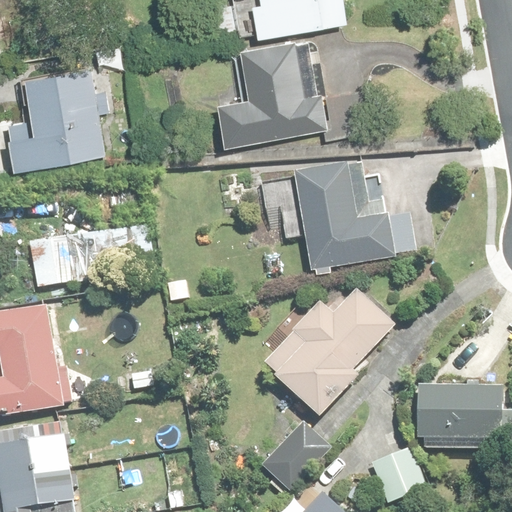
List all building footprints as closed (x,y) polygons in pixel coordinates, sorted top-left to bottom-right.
[(336,0),(254,0),(256,10),(242,13),(248,43),(341,26),(336,0)] [(312,43),(258,51),(265,98),(229,103),(235,145),(326,132),(319,89),(312,43)] [(98,58),(16,71),(24,123),(0,126),(0,147),(3,165),(112,149),(107,111),(98,58)] [(363,279),(363,278),(379,275),(366,216),(353,219),(346,181),(276,193),(293,291),(363,279)] [(155,276),(150,229),(33,242),(38,289),(155,276)] [(193,280),(169,285),(174,306),(197,302),(193,280)] [(385,353),(346,314),(326,333),(304,314),(250,376),(267,391),(263,395),(301,434),(385,353)] [(0,433),(59,424),(53,387),(43,388),(40,361),(32,320),(0,326),(0,433)] [(491,404),(405,404),(405,466),(491,466),(491,404)] [(286,511),(322,474),(287,441),(249,482),(281,511),(286,511)] [(63,511),(57,449),(0,455),(0,511),(63,511)] [(398,469),(360,481),(369,511),(391,511),(410,506),(398,469)]
